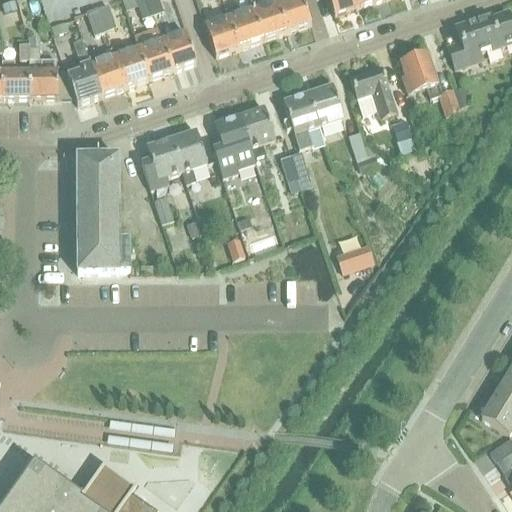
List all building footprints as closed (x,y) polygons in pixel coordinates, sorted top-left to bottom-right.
[(152,19),(145,0),(137,0),(134,1),(141,22),(152,19)] [(145,0),(152,19),(162,15),(156,0),(145,0)] [(286,37),(275,5),(274,5),(272,0),(264,0),(248,6),(251,13),(262,45),(286,37)] [(298,0),(289,0),(275,5),(286,37),(309,29),(298,0)] [(325,0),(333,21),(359,12),(355,0),(325,0)] [(355,0),(359,12),(386,2),(384,0),(355,0)] [(12,6),(0,9),(0,10),(2,19),(15,15),(12,6)] [(262,45),(251,13),(238,18),(235,10),(224,14),(227,22),(238,53),(262,45)] [(107,11),(97,14),(104,35),(114,32),(107,11)] [(104,35),(97,14),(87,18),(94,38),(104,35)] [(459,47),(446,51),(454,74),(468,69),(465,62),(479,58),(489,54),(489,56),(501,52),(511,48),(511,31),(507,18),(491,23),(491,21),(455,33),(459,47)] [(238,53),(227,22),(203,30),(214,61),(238,53)] [(63,28),(50,32),(53,41),(66,37),(63,28)] [(172,76),(161,45),(156,32),(132,40),(136,53),(147,84),(172,76)] [(184,36),(161,45),(172,76),(195,68),(184,36)] [(100,101),(87,62),(80,44),(73,47),(81,70),(78,71),(79,75),(65,80),(73,103),(75,109),(100,101)] [(28,65),(28,53),(28,49),(18,49),(18,65),(28,65)] [(147,84),(136,53),(125,57),(122,49),(110,53),(111,54),(113,61),(124,92),(147,84)] [(37,53),(28,53),(28,65),(28,77),(29,104),(57,104),(57,103),(73,103),(65,80),(64,77),(56,78),(56,77),(56,64),(40,65),(37,65),(37,53)] [(100,101),(124,92),(113,61),(111,54),(87,62),(100,101)] [(440,100),(426,58),(399,66),(404,82),(401,83),(406,99),(425,93),(428,103),(437,101),(444,121),(459,116),(458,115),(452,97),(452,96),(440,100)] [(0,65),(0,78),(0,104),(29,104),(28,77),(13,78),(13,65),(0,65)] [(380,73),(348,84),(355,105),(356,104),(361,121),(376,116),(379,125),(396,119),(380,73)] [(307,98),(318,131),(342,123),(331,90),(307,98)] [(461,94),(452,97),(458,115),(467,112),(461,94)] [(323,145),(318,131),(307,98),(282,106),(298,154),(323,145)] [(263,112),(238,121),(252,163),(264,159),(261,151),(274,146),(263,112)] [(216,122),(218,127),(213,129),(220,151),(211,154),(221,183),(236,178),(235,175),(254,168),(252,163),(238,121),(233,122),(231,117),(216,122)] [(404,126),(390,131),(396,148),(410,143),(404,126)] [(194,135),(170,143),(181,177),(186,190),(194,187),(190,174),(206,169),(194,135)] [(347,142),(351,155),(354,165),(365,161),(358,139),(347,142)] [(181,177),(170,143),(145,152),(149,164),(140,167),(149,195),(168,189),(165,182),(181,177)] [(300,158),(290,161),(297,183),(307,180),(300,158)] [(117,276),(128,276),(128,244),(117,244),(116,161),(75,162),(76,278),(117,277),(117,276)] [(297,183),(290,161),(279,165),(286,186),(297,183)] [(374,161),(358,167),(361,176),(377,171),(374,161)] [(160,228),(172,224),(164,203),(153,207),(160,228)] [(247,224),(236,227),(239,236),(249,232),(247,224)] [(196,227),(186,231),(190,244),(201,240),(196,227)] [(238,245),(226,249),(231,267),(243,263),(238,245)] [(367,251),(334,262),(341,281),(373,270),(367,251)] [(247,311),(260,307),(257,295),(243,300),(247,311)] [(511,382),(508,379),(494,401),(511,412),(511,382)] [(511,435),(511,412),(494,401),(481,424),(509,441),(511,435)] [(496,468),(511,457),(511,446),(510,443),(489,457),(496,468)] [(511,472),(511,457),(496,468),(503,478),(511,472)] [(133,496),(135,493),(103,470),(80,502),(33,469),(9,503),(1,511),(148,511),(144,509),(131,499),(133,496)] [(511,486),(511,472),(503,478),(509,488),(511,486)]
